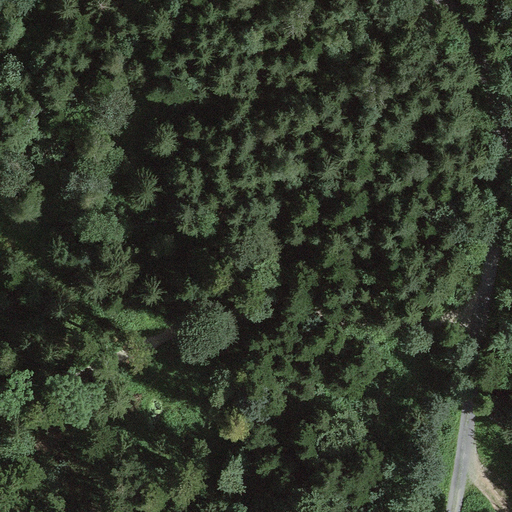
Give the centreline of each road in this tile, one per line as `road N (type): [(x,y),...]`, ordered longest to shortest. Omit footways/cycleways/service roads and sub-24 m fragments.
road 1 (track): [(443,0),(478,49),(506,157),(453,511)]
road 2 (track): [(483,309),(401,325),(233,312),(0,411)]
